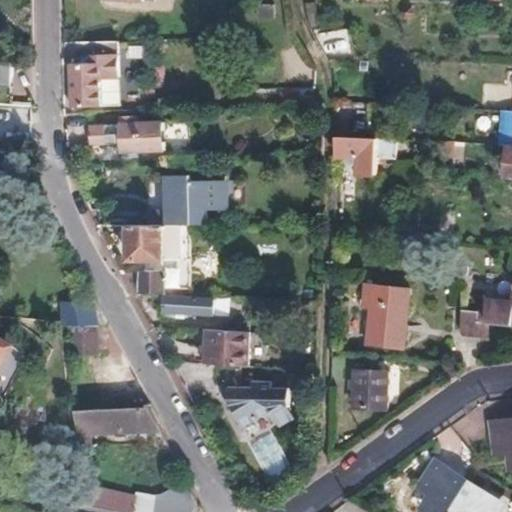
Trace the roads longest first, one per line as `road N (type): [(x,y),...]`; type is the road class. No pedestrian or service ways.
road 1 (residential): [(219,511),(50,195),(42,122),(47,0)]
road 2 (track): [(290,0),(320,77),(329,182),(317,446),(333,488)]
road 3 (residential): [(511,379),(471,386),(301,511)]
